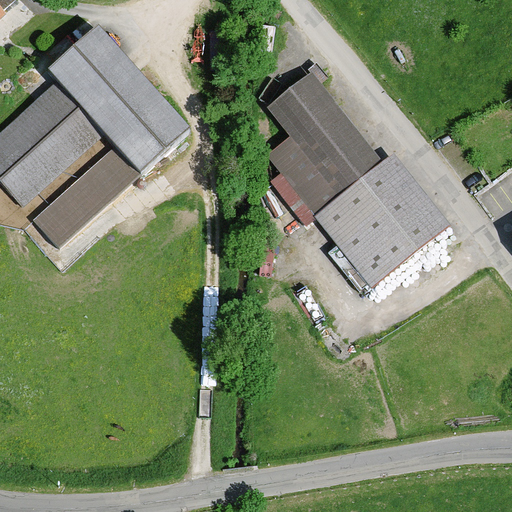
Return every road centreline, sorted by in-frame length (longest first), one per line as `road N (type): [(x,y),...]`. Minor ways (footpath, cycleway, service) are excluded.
road 1 (track): [(196,494),(212,308),(209,133),(140,38),(174,0)]
road 2 (unclassified): [(511,451),(95,510),(13,501)]
road 3 (residential): [(280,0),(511,286)]
